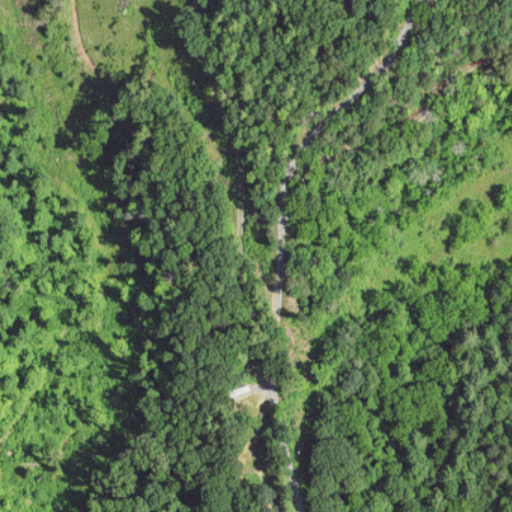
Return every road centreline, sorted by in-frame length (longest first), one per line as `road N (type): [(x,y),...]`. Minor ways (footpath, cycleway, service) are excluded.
road 1 (residential): [(282,511),(261,282),(352,51),(392,0)]
road 2 (residential): [(261,282),(187,0)]
road 3 (residential): [(338,87),(511,68)]
